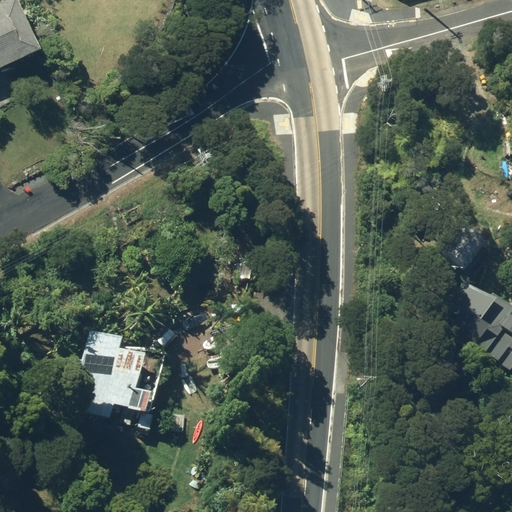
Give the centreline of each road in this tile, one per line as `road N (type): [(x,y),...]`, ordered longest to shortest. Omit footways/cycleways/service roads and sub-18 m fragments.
road 1 (secondary): [(305,60),(319,204),(305,511)]
road 2 (residential): [(305,60),(268,63),(0,225)]
road 3 (residential): [(305,60),(511,11)]
